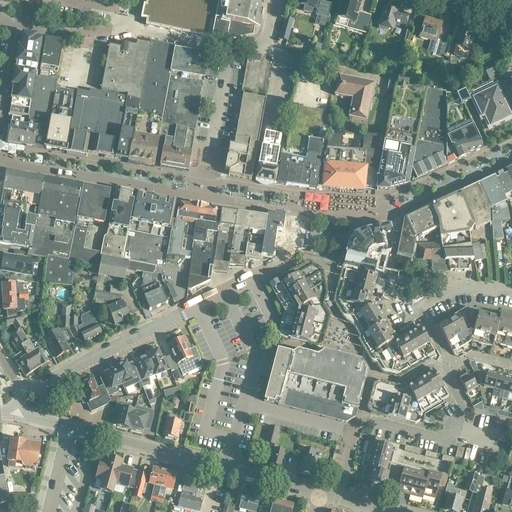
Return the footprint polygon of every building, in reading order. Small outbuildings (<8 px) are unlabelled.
[(145,26),(182,33),(211,39),(211,37),(214,19),(218,0),(146,0),(145,6),(143,5),(140,18),(140,19),(146,20),(145,26)] [(260,0),(218,0),(214,19),(255,27),(256,21),(257,18),(257,16),(259,6),(260,2),(260,1),(260,0)] [(298,0),(297,5),(304,7),(303,11),(311,13),(312,9),(315,9),(317,9),(316,16),(317,16),(326,18),(328,19),(331,5),(318,2),(318,3),(316,2),(316,0),(298,0)] [(337,19),(335,25),(346,28),(354,30),(365,33),(369,17),(357,14),(361,0),(342,0),(341,5),(343,5),(342,9),(338,8),(335,16),(338,16),(337,19)] [(379,26),(378,29),(385,31),(386,31),(387,28),(392,30),(394,26),(399,28),(400,25),(405,26),(408,15),(398,12),(398,10),(384,6),(379,26)] [(284,21),(279,39),(288,41),(293,20),(284,18),(284,21)] [(230,39),(253,36),(254,28),(255,28),(255,27),(214,19),(211,37),(226,40),(230,39)] [(425,19),(419,37),(430,41),(427,52),(433,54),(436,42),(438,36),(438,35),(442,24),(425,19)] [(337,27),(335,35),(346,37),(348,30),(337,27)] [(406,46),(410,32),(403,30),(399,44),(406,46)] [(450,52),(449,55),(458,57),(466,60),(469,51),(472,42),(470,41),(472,34),(458,30),(456,39),(454,38),(450,52)] [(36,76),(42,39),(36,38),(36,37),(29,36),(21,40),(20,48),(18,48),(16,64),(16,65),(16,70),(15,70),(12,86),(12,87),(10,99),(12,99),(31,103),(36,77),(35,77),(35,76),(36,76)] [(433,54),(432,56),(441,59),(447,39),(438,36),(436,42),(433,54)] [(47,79),(56,81),(61,52),(63,42),(45,39),(40,71),(48,72),(47,79)] [(126,102),(116,157),(116,158),(129,160),(138,113),(150,45),(137,43),(136,47),(129,46),(130,45),(123,44),(122,48),(112,47),(112,46),(109,46),(101,90),(127,94),(127,98),(126,102)] [(162,118),(174,50),(175,47),(151,43),(150,45),(138,113),(162,118)] [(310,43),(307,56),(319,59),(322,46),(310,43)] [(208,56),(174,50),(162,118),(159,137),(159,138),(165,139),(164,149),(163,149),(160,166),(161,167),(161,166),(187,171),(190,154),(203,79),(204,79),(208,56)] [(503,103),(508,100),(500,84),(503,83),(495,68),(486,73),(491,82),(466,94),(470,102),(474,101),(481,117),(478,118),(484,131),(489,128),(510,118),(503,103)] [(508,99),(511,107),(511,72),(507,70),(502,81),(503,83),(501,84),(508,99)] [(338,77),(334,96),(352,100),(348,119),(367,122),(375,85),(347,79),(347,76),(342,75),(342,78),(338,77)] [(57,81),(56,81),(47,79),(36,77),(31,103),(29,118),(27,126),(36,128),(33,148),(44,149),(45,148),(52,106),(53,102),(55,88),(57,81)] [(394,90),(395,86),(395,85),(396,78),(389,77),(387,89),(394,90)] [(411,169),(427,90),(420,88),(416,88),(395,85),(395,86),(394,90),(384,138),(378,171),(377,178),(377,190),(389,191),(389,189),(394,188),(408,184),(409,179),(411,169)] [(52,106),(45,148),(65,151),(70,123),(75,92),(55,88),(53,102),(52,106)] [(427,90),(411,169),(415,177),(413,178),(412,182),(414,181),(421,177),(435,171),(439,169),(439,168),(443,166),(445,166),(446,166),(446,165),(446,110),(446,94),(444,93),(427,90)] [(78,91),(75,106),(73,114),(67,151),(87,155),(87,152),(116,157),(126,102),(127,98),(90,91),(90,93),(78,91)] [(456,95),(446,94),(446,110),(446,165),(468,155),(467,152),(482,150),(480,139),(479,139),(464,105),(470,102),(466,94),(465,91),(456,95)] [(9,114),(12,115),(29,118),(31,103),(12,99),(9,114)] [(240,101),(239,106),(241,106),(241,107),(241,112),(240,112),(262,116),(263,116),(265,105),(264,105),(241,101),(240,101)] [(297,117),(320,121),(322,111),(298,107),(297,117)] [(238,111),(237,117),(239,117),(240,117),(239,122),(239,123),(261,127),(263,116),(262,116),(240,112),(241,112),(240,112),(238,111)] [(159,137),(162,118),(138,113),(129,160),(129,161),(154,166),(155,161),(154,161),(158,141),(158,138),(159,138),(159,137)] [(320,121),(297,117),(290,116),(285,150),(281,149),(279,162),(280,163),(277,184),(316,190),(323,142),(318,141),(321,121),(320,121)] [(11,127),(8,144),(25,146),(33,148),(36,128),(27,126),(20,125),(21,119),(12,117),(11,124),(11,126),(11,127)] [(236,122),(235,127),(237,128),(238,128),(237,133),(237,134),(259,138),(261,127),(239,123),(239,122),(238,122),(236,122)] [(256,177),(255,181),(257,181),(271,184),(275,185),(277,172),(276,171),(280,149),(279,149),(282,134),(265,131),(262,146),(256,177)] [(234,133),(233,138),(235,138),(236,138),(235,144),(257,148),(259,138),(237,134),(237,133),(236,133),(234,133)] [(367,152),(348,150),(339,149),(340,137),(329,136),(328,148),(327,148),(325,165),(323,189),(329,189),(329,188),(358,190),(357,192),(363,192),(365,169),(367,152)] [(364,137),(364,146),(379,147),(379,138),(364,137)] [(231,146),(231,149),(233,149),(234,149),(233,154),(233,155),(255,159),(256,159),(257,148),(235,144),(234,144),(232,143),(232,145),(231,146)] [(230,154),(229,159),(232,160),(231,165),(253,169),(254,170),(256,159),(255,159),(233,155),(233,154),(230,154)] [(226,165),(224,176),(228,176),(229,176),(242,179),(244,179),(251,180),(252,180),(252,177),(254,170),(253,169),(231,165),(227,164),(226,164),(226,165)] [(464,191),(464,192),(462,193),(461,192),(431,206),(437,222),(442,251),(459,248),(471,246),(470,241),(468,235),(474,227),(475,230),(489,223),(492,223),(493,241),(503,239),(501,224),(503,221),(504,221),(504,223),(509,222),(509,220),(508,213),(511,211),(511,168),(494,177),(464,191)] [(2,195),(1,202),(4,202),(20,205),(26,175),(25,174),(19,173),(18,174),(11,172),(7,171),(6,172),(5,176),(5,177),(4,178),(4,182),(4,183),(2,195)] [(0,244),(29,249),(29,247),(32,247),(37,217),(44,178),(26,175),(26,174),(26,175),(20,205),(4,202),(3,209),(1,208),(0,211),(0,244)] [(29,249),(27,255),(39,257),(47,258),(47,256),(49,256),(52,238),(63,182),(44,178),(37,217),(32,247),(29,247),(29,249)] [(63,182),(52,238),(70,241),(74,226),(81,185),(63,182)] [(75,226),(68,260),(73,261),(100,267),(102,257),(101,257),(101,253),(83,250),(88,222),(104,224),(110,191),(83,185),(76,219),(77,219),(75,226)] [(101,253),(101,257),(102,257),(122,261),(136,194),(116,191),(115,192),(109,227),(107,236),(104,238),(101,253)] [(136,194),(122,261),(128,262),(155,267),(163,268),(172,220),(175,202),(136,194)] [(173,221),(165,265),(178,267),(185,259),(189,260),(192,244),(192,243),(198,206),(180,203),(175,202),(172,220),(173,221)] [(193,244),(187,291),(190,291),(206,284),(210,281),(212,274),(212,272),(221,213),(221,210),(198,206),(192,243),(192,244),(193,244)] [(396,257),(411,260),(414,241),(434,232),(436,244),(432,244),(416,245),(422,261),(431,261),(431,271),(447,273),(444,262),(442,251),(437,222),(431,206),(403,219),(402,228),(401,234),(396,257)] [(221,213),(212,272),(227,275),(229,266),(236,213),(221,210),(221,213)] [(236,213),(229,266),(244,268),(245,259),(251,216),(236,213)] [(267,218),(261,257),(266,258),(271,259),(272,256),(274,243),(276,232),(282,233),(284,216),(274,215),(274,217),(267,216),(267,218)] [(251,216),(245,259),(260,261),(261,257),(267,218),(251,216)] [(274,243),(272,256),(278,257),(309,242),(305,234),(307,220),(284,216),(282,233),(276,232),(274,243)] [(52,238),(49,256),(68,260),(75,226),(74,226),(70,241),(52,238)] [(366,277),(383,281),(391,248),(392,232),(390,226),(380,229),(380,228),(374,230),(361,233),(348,246),(343,267),(367,274),(366,277)] [(471,246),(474,262),(475,261),(475,262),(483,260),(480,246),(479,244),(478,244),(477,240),(470,241),(471,246)] [(471,246),(459,248),(459,272),(468,272),(468,269),(470,267),(470,262),(474,262),(471,246)] [(459,272),(459,248),(442,251),(444,262),(448,262),(448,268),(450,270),(450,272),(459,272)] [(4,255),(1,271),(32,276),(33,270),(34,261),(39,262),(39,257),(27,255),(27,259),(4,255)] [(47,258),(44,284),(71,286),(73,261),(68,260),(49,256),(47,256),(47,258)] [(100,267),(98,276),(105,277),(124,280),(126,271),(128,262),(122,261),(102,257),(100,267)] [(128,262),(126,271),(136,273),(136,271),(144,273),(153,275),(153,273),(154,273),(155,267),(128,262)] [(153,273),(153,275),(157,275),(158,274),(161,275),(163,268),(155,267),(154,273),(153,273)] [(320,285),(322,278),(318,270),(310,268),(307,269),(297,275),(282,283),(298,310),(295,319),(292,318),(293,311),(287,310),(281,336),(280,337),(286,338),(297,341),(317,346),(321,344),(322,344),(329,317),(322,306),(325,295),(325,294),(320,285)] [(385,283),(345,272),(338,297),(337,302),(346,316),(353,318),(363,335),(362,339),(374,360),(379,362),(384,371),(398,374),(428,357),(426,354),(427,350),(431,348),(419,327),(397,339),(387,322),(384,323),(370,300),(372,294),(381,297),(385,283)] [(141,288),(140,288),(149,311),(158,307),(148,285),(150,275),(142,273),(141,279),(143,279),(141,288)] [(150,275),(148,285),(158,307),(167,303),(166,302),(161,289),(160,289),(157,284),(156,284),(155,282),(157,275),(153,275),(152,275),(150,275)] [(6,285),(2,285),(2,298),(28,297),(27,293),(22,293),(22,284),(16,284),(16,279),(5,278),(6,285)] [(80,278),(72,284),(75,288),(83,281),(80,278)] [(111,288),(110,294),(121,296),(122,290),(111,288)] [(95,292),(94,298),(96,299),(95,304),(106,306),(107,301),(117,303),(118,305),(108,309),(115,325),(115,324),(121,321),(122,322),(129,319),(126,310),(128,309),(122,296),(121,296),(110,294),(102,293),(95,292)] [(28,297),(2,298),(3,311),(7,311),(7,318),(17,316),(16,313),(25,311),(24,301),(28,300),(28,297)] [(500,316),(475,310),(467,308),(458,313),(436,325),(450,349),(453,353),(454,356),(460,358),(472,350),(496,356),(511,360),(511,315),(501,312),(500,316)] [(70,317),(70,329),(74,337),(81,334),(84,342),(102,334),(98,325),(97,326),(94,320),(93,320),(90,313),(82,317),(81,321),(83,325),(78,328),(77,326),(77,317),(71,317),(70,317)] [(16,330),(18,330),(23,327),(20,323),(22,322),(21,316),(5,319),(7,326),(13,324),(16,330)] [(61,317),(61,329),(70,329),(70,317),(62,317),(61,317)] [(32,347),(21,330),(19,331),(15,334),(23,346),(21,347),(36,370),(41,367),(43,370),(49,366),(48,363),(37,344),(32,347)] [(53,334),(45,338),(56,358),(68,351),(63,343),(64,342),(58,331),(53,334)] [(27,376),(36,370),(21,347),(23,346),(15,334),(9,338),(19,355),(15,358),(27,376)] [(170,346),(168,346),(183,377),(203,367),(194,348),(189,350),(184,339),(183,339),(181,338),(179,340),(179,341),(174,344),(173,343),(170,344),(170,346)] [(146,355),(155,377),(166,372),(166,371),(169,370),(165,359),(161,361),(157,351),(155,351),(152,352),(151,353),(146,355)] [(275,355),(263,402),(277,406),(337,421),(345,423),(355,418),(359,402),(360,402),(366,379),(367,372),(361,361),(325,351),(317,356),(298,351),(291,355),(276,351),(275,355)] [(139,370),(136,371),(140,382),(143,388),(148,386),(150,382),(148,378),(154,376),(155,377),(146,355),(146,356),(146,357),(145,357),(143,357),(140,358),(140,359),(136,361),(139,370)] [(125,364),(114,369),(115,370),(122,385),(122,386),(124,390),(140,382),(136,371),(135,371),(135,370),(129,373),(125,364)] [(108,383),(102,385),(103,387),(108,397),(118,393),(116,389),(122,386),(122,385),(115,370),(104,375),(108,383)] [(420,422),(421,415),(422,413),(442,401),(443,401),(443,400),(449,397),(435,375),(434,374),(432,371),(428,370),(424,372),(423,376),(401,388),(379,383),(375,385),(370,404),(369,408),(372,413),(415,424),(420,422)] [(488,374),(478,372),(480,384),(485,386),(494,389),(498,374),(498,373),(489,371),(488,374)] [(468,373),(458,378),(467,393),(476,387),(475,386),(480,384),(478,372),(474,374),(469,376),(468,373)] [(494,389),(492,397),(501,399),(504,391),(507,377),(498,374),(494,389)] [(504,391),(501,399),(507,401),(509,393),(511,393),(511,376),(508,376),(507,377),(504,391)] [(108,397),(102,385),(103,387),(97,390),(93,381),(85,385),(83,384),(80,386),(80,387),(78,388),(81,395),(78,396),(83,405),(86,403),(86,404),(87,403),(88,405),(88,406),(91,413),(107,405),(107,404),(110,402),(108,397)] [(177,388),(163,392),(166,400),(180,396),(177,388)] [(156,404),(151,391),(144,393),(149,406),(156,404)] [(130,428),(135,410),(126,408),(126,405),(117,403),(114,415),(120,417),(117,427),(130,430),(130,428)] [(481,403),(473,408),(474,410),(483,413),(481,403)] [(185,415),(192,416),(194,406),(187,405),(185,415)] [(153,415),(135,410),(130,428),(135,429),(135,431),(141,432),(141,431),(143,431),(145,423),(151,425),(153,415)] [(174,420),(168,419),(164,436),(165,437),(165,438),(170,440),(171,438),(176,439),(179,429),(180,429),(182,422),(179,422),(180,417),(175,416),(174,420)] [(270,427),(266,443),(275,446),(280,429),(270,427)] [(323,433),(338,437),(339,433),(324,428),(323,433)] [(368,443),(379,445),(380,440),(368,437),(366,442),(368,443)] [(10,440),(7,461),(22,463),(22,466),(37,468),(40,441),(21,439),(20,442),(10,440)] [(365,468),(362,480),(371,482),(385,486),(388,473),(394,449),(379,445),(368,443),(362,467),(365,468)] [(271,449),(268,458),(272,458),(270,465),(281,468),(285,453),(271,449)] [(304,456),(299,473),(313,477),(317,461),(313,460),(315,453),(303,449),(302,455),(304,456)] [(457,449),(454,460),(461,462),(464,451),(457,449)] [(504,461),(507,455),(502,452),(499,459),(504,461)] [(73,463),(75,468),(82,464),(79,459),(73,463)] [(112,494),(121,462),(108,459),(107,463),(101,461),(95,480),(102,482),(100,491),(112,494)] [(121,462),(112,494),(115,486),(127,489),(127,488),(134,490),(138,472),(132,471),(132,470),(120,466),(121,462)] [(399,484),(398,489),(397,492),(422,499),(423,496),(435,499),(438,487),(441,477),(428,473),(401,466),(397,479),(400,480),(399,484)] [(137,481),(133,497),(140,499),(148,470),(140,468),(137,481)] [(153,469),(149,484),(154,486),(150,501),(156,503),(158,498),(161,488),(165,472),(160,470),(159,469),(156,468),(154,469),(153,469)] [(511,508),(511,505),(511,468),(509,478),(510,478),(508,482),(502,506),(511,508)] [(165,472),(161,488),(166,489),(172,491),(176,475),(175,475),(174,473),(171,472),(169,473),(165,472)] [(472,493),(474,486),(477,476),(470,474),(465,491),(472,493)] [(441,475),(441,477),(438,487),(444,489),(447,477),(441,475)] [(477,476),(474,486),(480,488),(482,488),(485,478),(477,476)] [(181,495),(187,497),(188,493),(196,495),(195,496),(203,498),(205,491),(201,490),(203,481),(194,479),(186,477),(183,486),(184,486),(181,495)] [(371,482),(362,480),(359,479),(357,485),(369,489),(371,482)] [(482,488),(480,488),(478,496),(477,496),(473,511),(486,511),(490,499),(487,498),(489,490),(482,488)] [(3,489),(0,489),(0,503),(9,502),(6,489),(3,489)] [(448,496),(444,510),(450,511),(457,511),(459,508),(460,508),(462,500),(458,499),(460,493),(452,491),(451,497),(448,496)] [(240,502),(238,509),(248,511),(247,511),(255,511),(257,506),(260,498),(242,493),(240,502)] [(12,509),(25,509),(31,509),(31,495),(12,495),(12,509)] [(199,511),(202,501),(187,497),(181,495),(178,507),(196,511),(199,511)] [(274,500),(270,511),(291,511),(293,505),(274,500)] [(225,502),(222,511),(229,511),(232,504),(225,502)]
